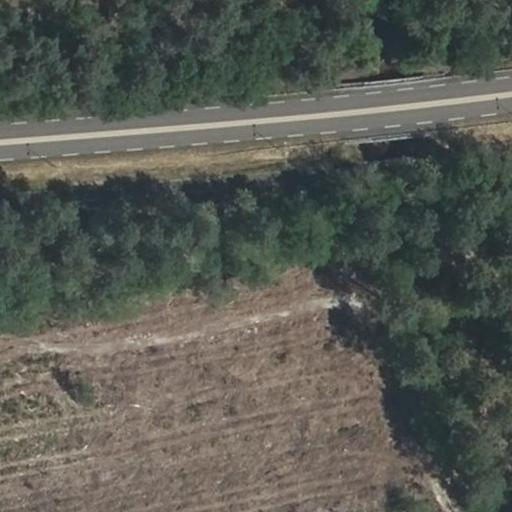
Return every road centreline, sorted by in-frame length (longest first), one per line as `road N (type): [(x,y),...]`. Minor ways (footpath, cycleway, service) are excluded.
road 1 (primary): [(511,93),(0,142)]
road 2 (track): [(274,0),(0,51)]
